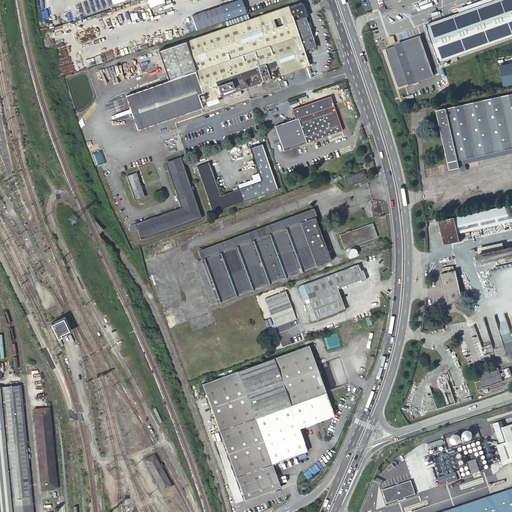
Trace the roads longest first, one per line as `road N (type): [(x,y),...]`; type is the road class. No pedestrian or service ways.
road 1 (primary): [(375,411),(399,338),(408,252),(399,177),(341,0)]
road 2 (primary): [(355,69),(394,199),(398,282),(386,349),(346,454)]
road 3 (residential): [(355,69),(178,131)]
road 4 (unknown): [(39,511),(19,375)]
